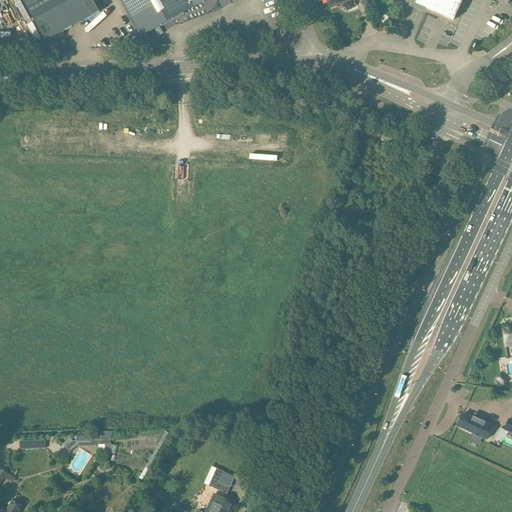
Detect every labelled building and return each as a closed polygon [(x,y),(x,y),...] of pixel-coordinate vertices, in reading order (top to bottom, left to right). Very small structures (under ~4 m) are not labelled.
[(22,0),(46,42),(99,12),(94,3),(99,0),(22,0)] [(120,0),(140,37),(206,0),(217,0),(218,0),(120,0)] [(326,0),(330,8),(350,0),(326,0)] [(417,0),(416,4),(453,21),(462,0),(417,0)] [(511,325),(503,327),(505,347),(511,346),(511,325)] [(463,415),(457,427),(486,440),(487,440),(493,427),(472,417),(471,418),(463,415)] [(77,436),(77,441),(99,440),(110,440),(113,441),(113,435),(111,435),(112,432),(99,432),(99,435),(77,436)] [(70,437),(63,444),(67,449),(74,441),(70,437)] [(212,467),(204,484),(209,486),(227,495),(235,477),(217,469),(212,467)] [(102,490),(94,504),(108,511),(116,511),(122,502),(102,490)] [(230,511),(234,504),(215,495),(206,511),(201,511),(198,511),(197,511),(230,511)] [(19,511),(23,506),(12,500),(6,510),(0,506),(0,511),(19,511)]
